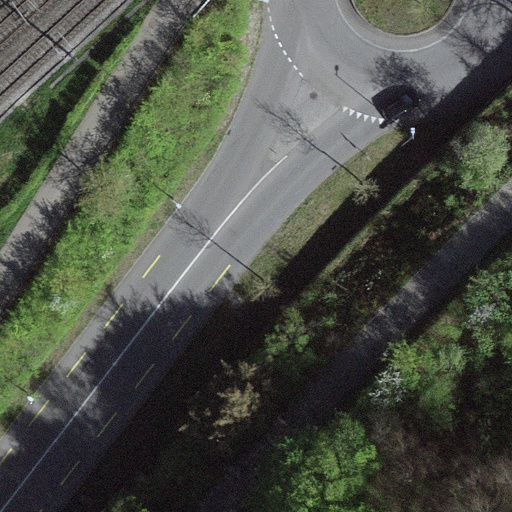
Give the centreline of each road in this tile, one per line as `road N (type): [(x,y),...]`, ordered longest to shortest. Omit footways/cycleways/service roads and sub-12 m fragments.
road 1 (primary): [(0,510),(340,65)]
road 2 (primary): [(340,65),(374,82),(434,80),(475,55),(503,3)]
